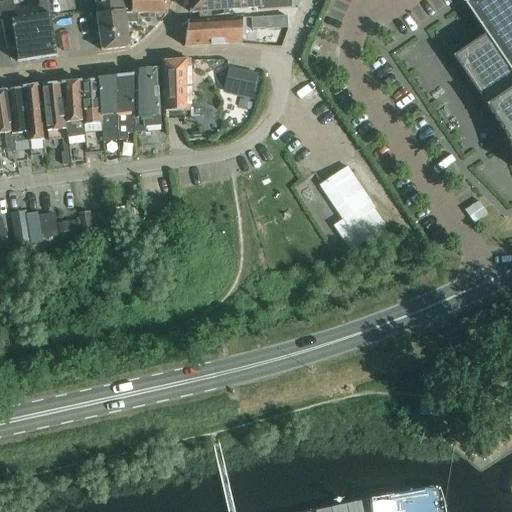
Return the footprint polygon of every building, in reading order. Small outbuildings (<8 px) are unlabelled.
[(18,21),(11,0),(0,0),(0,16),(8,50),(17,48),(19,63),(57,57),(47,0),(40,0),(43,17),(18,21)] [(85,0),(86,9),(96,8),(95,4),(97,4),(96,0),(85,0)] [(96,0),(97,4),(95,4),(96,8),(98,21),(124,18),(124,15),(126,14),(123,0),(96,0)] [(123,0),(126,14),(165,14),(168,0),(123,0)] [(199,21),(229,19),(228,11),(229,11),(261,9),(261,11),(292,9),(291,0),(193,0),(190,14),(199,13),(199,21)] [(511,0),(471,0),(465,5),(486,37),(454,59),(497,124),(505,135),(510,147),(511,151),(511,0)] [(127,23),(126,14),(124,15),(124,18),(98,21),(102,50),(130,47),(127,23)] [(126,14),(127,23),(137,23),(137,14),(126,14)] [(264,30),(263,17),(251,18),(252,30),(264,30)] [(251,30),(250,18),(229,19),(199,21),(186,22),(183,47),(241,44),(242,36),(242,30),(251,30)] [(163,113),(189,111),(189,61),(161,63),(163,113)] [(251,100),(257,74),(231,68),(224,93),(251,100)] [(134,77),(134,134),(146,134),(145,129),(161,128),(160,119),(161,119),(158,71),(134,73),(134,77)] [(413,84),(431,115),(453,103),(436,72),(413,84)] [(114,78),(116,114),(117,139),(126,139),(126,135),(134,134),(134,77),(114,78)] [(117,139),(116,114),(114,78),(98,79),(101,120),(101,132),(102,141),(117,139)] [(83,121),(84,134),(85,134),(101,132),(101,120),(98,79),(81,81),(83,121)] [(66,128),(66,139),(77,138),(84,137),(84,134),(83,121),(81,81),(61,83),(65,128),(66,128)] [(65,128),(61,83),(47,85),(42,85),(47,130),(65,128)] [(22,88),(27,133),(27,141),(43,139),(41,110),(40,110),(38,86),(22,88)] [(12,135),(16,153),(28,150),(27,141),(27,133),(22,88),(6,91),(13,134),(12,135)] [(0,91),(0,133),(4,133),(8,160),(12,160),(12,163),(15,162),(5,91),(0,91)] [(68,153),(63,153),(60,154),(62,166),(69,165),(68,153)] [(348,168),(321,186),(344,219),(333,226),(350,252),(387,227),(348,168)] [(487,207),(501,199),(496,190),(482,198),(487,207)] [(37,212),(26,214),(31,242),(41,240),(41,238),(40,230),(37,212)] [(92,214),(79,215),(81,229),(94,228),(92,214)] [(79,220),(66,222),(68,232),(80,230),(79,220)] [(40,230),(41,238),(57,235),(56,228),(40,230)] [(27,229),(12,231),(14,242),(29,240),(27,229)]
